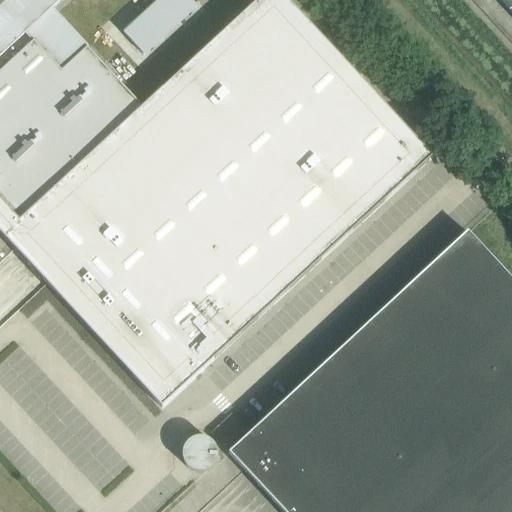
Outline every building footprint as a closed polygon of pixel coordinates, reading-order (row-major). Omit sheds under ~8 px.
[(0,0),(0,223),(9,215),(17,224),(142,109),(88,50),(89,49),(53,9),(62,0),(0,0)] [(0,234),(3,237),(161,408),(162,408),(163,408),(214,361),(432,158),(285,0),(260,0),(142,109),(17,224),(9,215),(0,223),(0,234)] [(201,0),(167,0),(133,32),(155,56),(208,7),(201,0)] [(511,0),(499,0),(511,13),(511,0)] [(511,511),(511,281),(467,233),(228,454),(281,511),(511,511)] [(231,414),(210,434),(225,450),(246,430),(231,414)]
